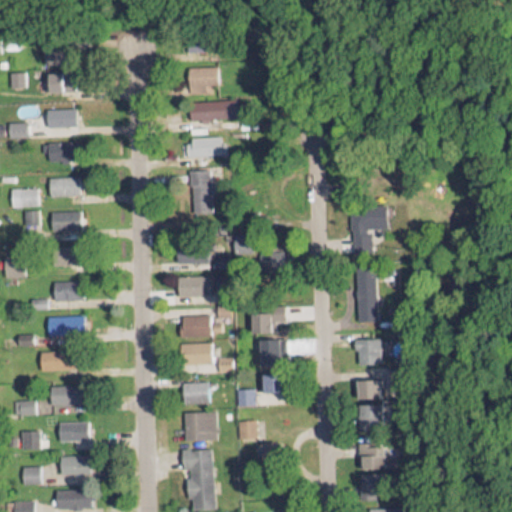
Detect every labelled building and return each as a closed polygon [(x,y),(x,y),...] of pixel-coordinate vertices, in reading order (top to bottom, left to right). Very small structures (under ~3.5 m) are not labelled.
[(215,84),(215,60),(187,60),(187,84),(215,84)] [(43,66),(43,86),(74,86),(74,66),(43,66)] [(231,94),(189,95),(189,110),(232,109),(231,94)] [(74,119),(74,100),(45,101),(45,119),(74,119)] [(221,129),(189,130),(189,148),(221,147),(221,129)] [(46,135),(46,154),(76,154),(76,135),(46,135)] [(190,163),(190,203),(208,203),(208,163),(190,163)] [(81,189),(81,170),(48,170),(48,189),(81,189)] [(20,197),(36,197),(36,182),(20,182),(20,197)] [(50,231),(78,231),(78,204),(50,204),(50,231)] [(83,257),(83,239),(53,240),(54,258),(83,257)] [(174,289),(213,289),(213,268),(174,268),(174,289)] [(53,292),(81,292),(81,273),(53,273),(53,292)] [(249,304),(249,326),(275,326),(275,314),(282,314),(282,304),(249,304)] [(210,307),(180,307),(180,327),(210,327),(210,307)] [(46,328),(76,328),(76,308),(46,308),(46,328)] [(377,356),(377,331),(353,331),(353,356),(377,356)] [(179,335),(179,357),(210,357),(210,335),(179,335)] [(76,344),(42,344),(42,362),(76,362),(76,344)] [(231,350),(216,350),(216,363),(231,363),(231,350)] [(354,373),(354,393),(380,393),(380,373),(354,373)] [(181,375),(181,396),(210,396),(210,375),(181,375)] [(48,397),(86,397),(86,378),(48,378),(48,397)] [(235,382),(235,398),(254,398),(254,382),(235,382)] [(377,397),(354,397),(354,425),(378,424),(377,397)] [(214,404),(183,404),(183,432),(214,432),(214,404)] [(254,414),(238,414),(238,432),(254,432),(254,414)] [(57,432),(87,432),(87,415),(57,415),(57,432)] [(380,461),(380,440),(369,440),(369,437),(358,437),(358,461),(380,461)] [(186,462),(187,502),(211,502),(210,441),(180,442),(180,462),(186,462)] [(88,466),(88,448),(59,448),(59,466),(88,466)] [(358,467),(358,491),(378,491),(378,467),(358,467)] [(55,500),(89,500),(89,482),(55,482),(55,500)] [(11,511),(31,511),(32,493),(12,493),(11,511)] [(397,511),(397,501),(367,501),(367,511),(397,511)]
